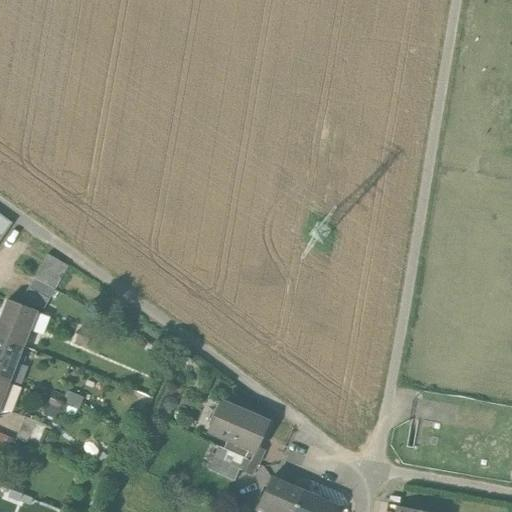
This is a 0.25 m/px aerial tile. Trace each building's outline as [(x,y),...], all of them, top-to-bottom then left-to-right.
[(46,254),(33,275),(53,287),(66,266),(46,254)] [(53,287),(33,275),(21,297),(42,308),(54,287),(53,287)] [(32,310),(6,299),(0,313),(0,337),(21,345),(28,329),(40,334),(47,317),(32,311),(32,310)] [(90,333),(79,329),(74,341),(85,345),(90,333)] [(21,345),(0,337),(0,378),(7,381),(21,345)] [(61,397),(50,393),(49,397),(59,402),(61,397)] [(59,402),(49,397),(46,405),(56,409),(59,402)] [(270,424),(225,404),(212,432),(230,440),(257,452),(258,450),(270,424)] [(43,425),(23,417),(15,438),(35,446),(43,425)] [(15,438),(0,432),(0,445),(10,450),(15,438)] [(257,452),(230,440),(225,450),(245,460),(258,465),(264,452),(258,450),(257,452)] [(258,465),(245,460),(240,471),(253,477),(258,465)] [(296,511),(304,493),(272,479),(260,510),(265,511),(296,511)] [(22,490),(11,485),(8,492),(20,497),(22,490)] [(20,497),(8,492),(5,498),(17,503),(20,497)] [(337,511),(339,507),(304,493),(296,511),(337,511)]
